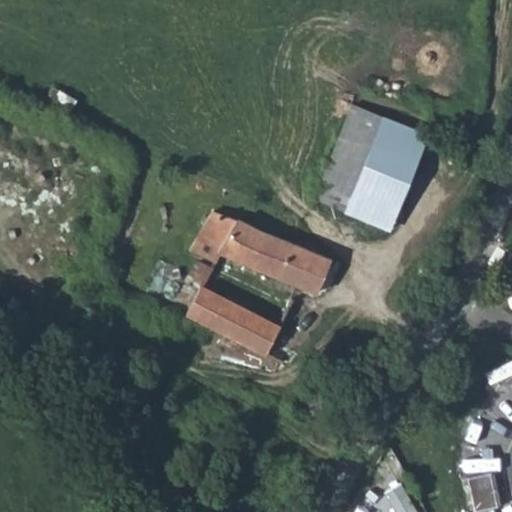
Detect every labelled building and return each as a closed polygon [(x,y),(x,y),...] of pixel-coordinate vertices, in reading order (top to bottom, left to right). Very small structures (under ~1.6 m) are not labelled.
[(384,116),(346,210),(389,229),(429,132),(384,116)] [(213,212),(190,249),(214,262),(219,252),(315,292),(329,259),(271,233),(270,236),(241,220),(213,212)] [(198,287),(185,313),(197,319),(198,318),(266,353),(279,325),(202,288),(212,268),(200,263),(198,263),(195,264),(194,266),(184,280),(198,287)] [(316,325),(288,310),(279,325),(266,353),(284,363),(285,360),(296,365),(316,325)] [(497,500),(493,481),(487,483),(485,476),(468,479),(474,511),(480,511),(493,510),(491,501),(497,500)] [(366,494),(356,511),(387,511),(390,508),(366,494)]
